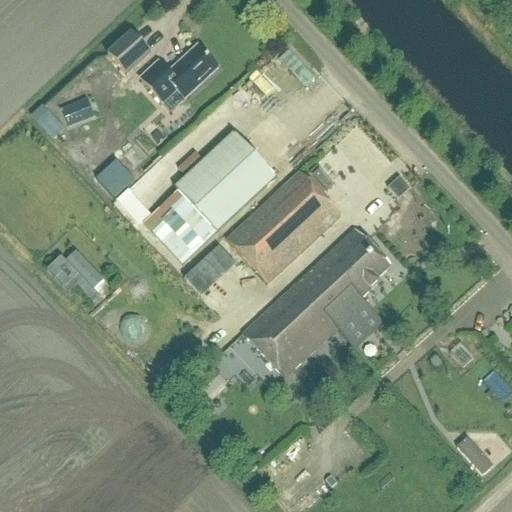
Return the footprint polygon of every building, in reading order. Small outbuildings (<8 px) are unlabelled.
[(127,80),(151,58),(131,35),(107,57),(127,80)] [(158,66),(140,83),(162,107),(170,115),(184,102),(217,72),(197,50),(168,77),(158,66)] [(69,131),(86,124),(79,106),(62,113),(69,131)] [(217,235),(275,181),(235,137),(176,191),(181,196),(217,235)] [(114,203),(134,184),(117,166),(97,185),(114,203)] [(267,289),(340,221),(298,176),(225,244),(267,289)] [(388,193),(394,200),(398,204),(410,194),(405,188),(400,182),(388,193)] [(181,268),(217,235),(181,196),(154,221),(145,229),(181,268)] [(378,261),(365,248),(353,235),(242,339),(283,383),(345,324),(344,323),(356,312),(353,309),(378,286),(375,284),(388,272),(386,269),(386,266),(382,261),(378,261)] [(77,257),(66,268),(92,295),(103,284),(77,257)] [(469,445),(458,455),(483,483),(494,474),(469,445)]
